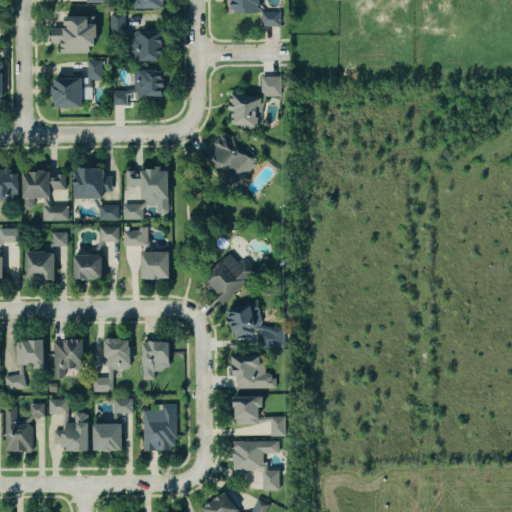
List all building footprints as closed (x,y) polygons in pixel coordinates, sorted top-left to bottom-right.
[(136,0),(137,8),(167,8),(167,0),(136,0)] [(229,0),(230,14),(263,13),(262,0),(229,0)] [(263,25),(282,26),(283,12),(264,11),(263,25)] [(113,14),(114,31),(127,31),(127,13),(113,14)] [(55,28),(55,44),(63,43),(64,52),(100,51),(99,16),(68,16),(68,28),(55,28)] [(166,31),(134,32),(135,61),(167,60),(166,31)] [(105,79),(104,60),(90,61),(90,79),(105,79)] [(138,98),(168,97),(167,70),(137,71),(138,98)] [(261,127),(268,97),(284,96),(284,76),(263,76),(264,98),(255,96),(251,96),(240,93),(235,93),(234,99),(235,125),(242,125),(253,127),(261,127)] [(114,90),(114,104),(130,105),(130,90),(114,90)] [(205,161),(242,185),(261,156),(225,132),(205,161)] [(76,199),(107,199),(107,192),(115,192),(115,177),(108,177),(108,168),(76,169),(76,199)] [(172,170),(129,171),(129,187),(146,186),(146,206),(161,205),(161,214),(173,214),(172,170)] [(46,221),(71,221),(71,204),(68,204),(68,175),(54,175),(54,172),(26,172),(26,204),(36,204),(36,198),(46,198),(46,221)] [(126,219),(145,219),(145,204),(125,204),(126,219)] [(121,220),(120,205),(101,206),(102,221),(121,220)] [(102,242),(121,241),(121,227),(102,227),(102,242)] [(126,246),(151,245),(150,227),(142,227),(142,231),(126,231),(126,246)] [(0,279),(6,280),(5,243),(21,242),(20,228),(0,228),(1,249),(0,248),(0,279)] [(69,246),(69,232),(54,232),(55,246),(69,246)] [(58,280),(57,252),(30,252),(30,280),(58,280)] [(174,279),(173,252),(145,252),(145,280),(174,279)] [(105,255),(77,255),(77,280),(105,279),(105,255)] [(241,264),(235,256),(206,281),(224,303),(259,273),(247,259),(241,264)] [(287,347),(287,327),(263,327),(262,307),(234,308),(234,334),(272,334),(272,348),(287,347)] [(87,340),(57,340),(56,378),(66,378),(67,369),(86,369),(87,340)] [(115,392),(115,369),(134,369),(134,340),(107,340),(107,378),(96,378),(96,392),(115,392)] [(48,369),(47,341),(19,342),(20,376),(8,376),(9,390),(27,389),(27,365),(37,365),(37,370),(48,369)] [(146,342),(145,380),(156,380),(157,370),(172,370),(173,343),(146,342)] [(266,375),(266,357),(237,356),(237,388),(278,389),(278,375),(266,375)] [(266,397),(238,398),(239,425),(262,424),(261,421),(273,420),(273,417),(263,417),(262,407),(266,407),(266,397)] [(92,452),(91,413),(77,413),(77,423),(71,424),(70,399),(51,399),(51,414),(67,414),(67,431),(56,432),(57,445),(68,445),(68,453),(92,452)] [(134,399),(115,399),(116,418),(107,418),(107,424),(97,424),(97,452),(125,451),(124,413),(135,413),(134,399)] [(32,404),(32,418),(47,417),(46,403),(32,404)] [(145,411),(146,450),(179,450),(178,404),(165,404),(165,411),(145,411)] [(8,407),(7,452),(35,452),(35,425),(18,424),(19,407),(8,407)] [(274,437),(288,436),(288,417),(273,417),(274,437)] [(282,441),(236,442),(236,470),(265,470),(265,491),(282,491),(282,471),(268,471),(267,454),(282,453),(282,441)] [(205,509),(206,511),(268,511),(272,504),(260,498),(255,510),(251,511),(242,511),(230,493),(205,509)]
